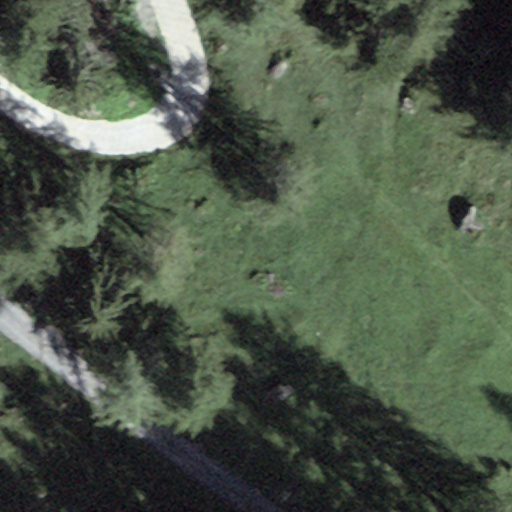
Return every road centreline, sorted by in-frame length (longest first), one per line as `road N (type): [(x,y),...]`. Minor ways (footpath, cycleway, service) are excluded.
road 1 (track): [(168,0),(188,61),(195,122),(167,152),(104,151),(0,94)]
road 2 (track): [(0,311),(261,511)]
